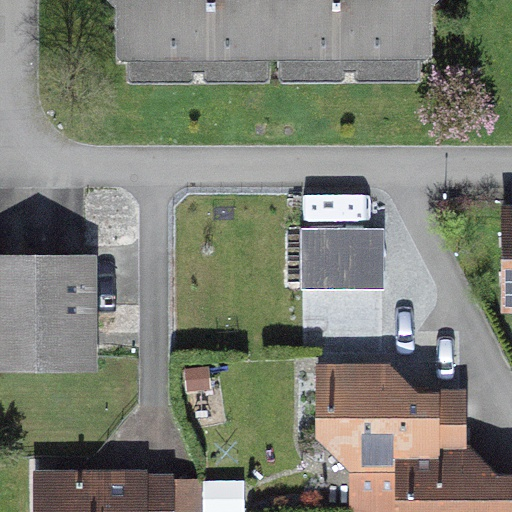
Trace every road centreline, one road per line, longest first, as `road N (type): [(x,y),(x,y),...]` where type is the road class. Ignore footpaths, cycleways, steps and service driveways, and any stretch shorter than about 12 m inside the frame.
road 1 (residential): [(8,166),(511,167)]
road 2 (residential): [(6,0),(8,166)]
